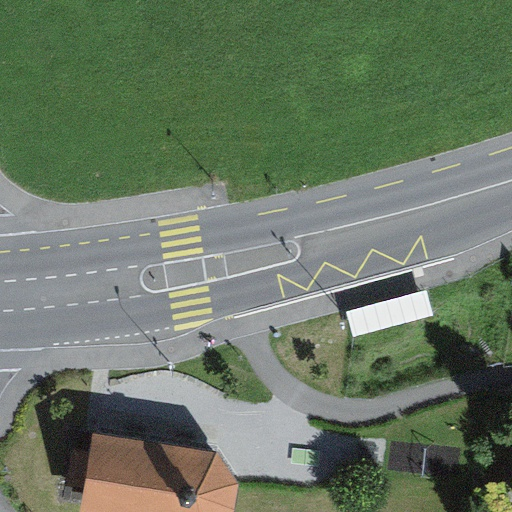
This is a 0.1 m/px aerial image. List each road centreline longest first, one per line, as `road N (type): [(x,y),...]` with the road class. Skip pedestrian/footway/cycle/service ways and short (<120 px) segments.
road 1 (secondary): [(0,293),(238,262),(511,187)]
road 2 (track): [(511,374),(394,407),(338,413),(284,391),(256,324)]
